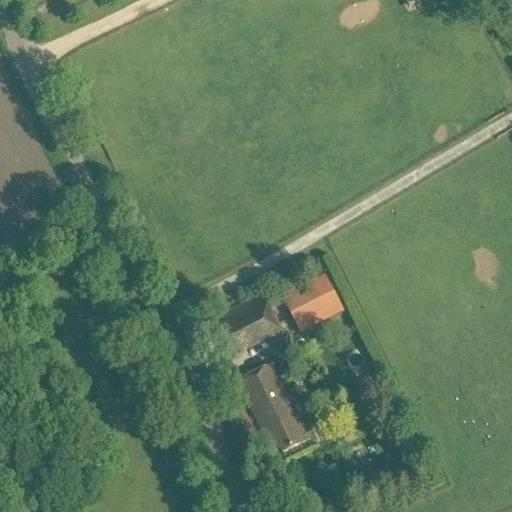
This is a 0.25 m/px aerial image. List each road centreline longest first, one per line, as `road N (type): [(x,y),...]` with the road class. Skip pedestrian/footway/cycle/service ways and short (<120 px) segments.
road 1 (unclassified): [(155,323),(511,136)]
road 2 (unclassified): [(155,323),(0,10)]
road 3 (unclassified): [(242,511),(155,323)]
road 4 (unknown): [(26,64),(158,0)]
